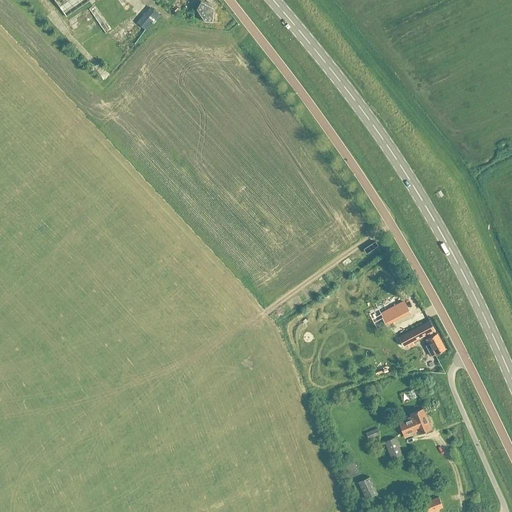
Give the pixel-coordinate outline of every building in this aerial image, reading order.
[(54,0),(66,17),(90,0),(54,0)] [(124,0),(105,0),(88,11),(105,36),(135,16),(124,0)] [(204,20),(213,21),(214,8),(201,0),(196,8),(204,20)] [(150,7),(137,22),(145,29),(154,18),(156,20),(160,15),(150,7)] [(395,304),(402,317),(411,312),(404,300),(395,304)] [(386,309),(380,312),(386,325),(393,321),(386,309)] [(429,320),(409,330),(398,336),(404,346),(407,344),(409,347),(414,344),(413,341),(429,333),(431,337),(427,338),(430,345),(428,346),(433,355),(435,354),(445,349),(437,333),(436,333),(433,335),(432,332),(435,330),(429,320)] [(362,342),(369,352),(384,343),(377,333),(362,342)] [(411,416),(398,421),(404,436),(417,430),(419,434),(431,429),(422,407),(409,413),(411,416)] [(378,427),(366,432),(369,438),(380,433),(378,427)] [(400,452),(394,437),(383,441),(385,446),(390,457),(400,452)] [(354,463),(345,466),(349,477),(358,475),(354,463)] [(370,476),(357,482),(366,499),(378,493),(370,476)] [(438,497),(423,502),(426,511),(430,511),(432,511),(437,511),(439,511),(438,509),(442,507),(438,497)]
